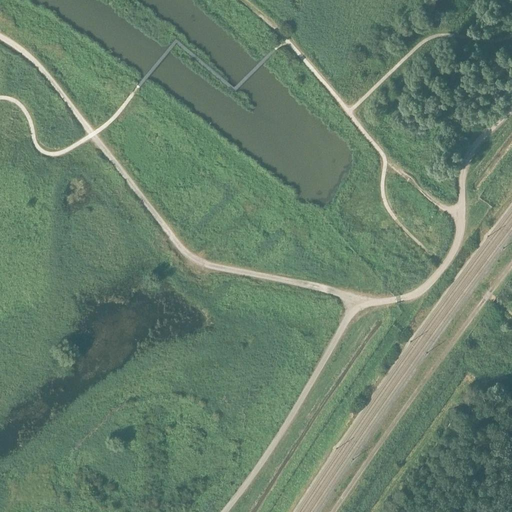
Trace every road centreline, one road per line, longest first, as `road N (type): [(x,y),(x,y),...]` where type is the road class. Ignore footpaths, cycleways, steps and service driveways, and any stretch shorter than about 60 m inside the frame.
road 1 (track): [(357,305),(194,260),(33,60),(0,37)]
road 2 (track): [(336,511),(511,265)]
road 3 (track): [(224,511),(357,305)]
road 4 (track): [(349,113),(424,41),(511,34)]
road 5 (track): [(349,113),(383,154),(390,213),(438,258)]
road 6 (track): [(461,223),(466,161),(511,110)]
